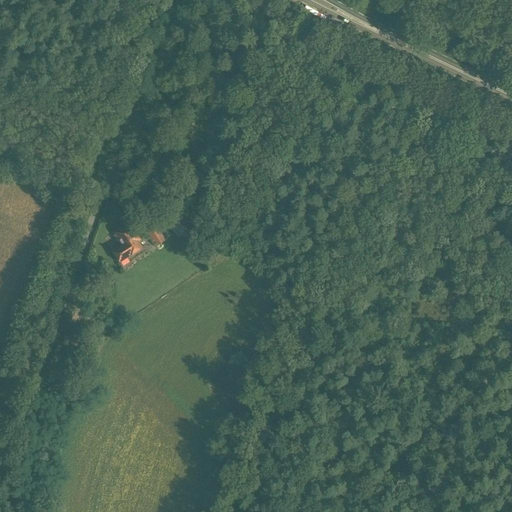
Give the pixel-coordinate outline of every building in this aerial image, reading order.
[(199,187),(203,185),(194,169),(190,172),(199,187)] [(181,179),(176,181),(185,198),(190,195),(181,179)] [(179,240),(194,230),(184,215),(169,224),(179,240)] [(130,232),(125,225),(114,233),(121,243),(118,245),(119,247),(113,251),(120,262),(129,256),(141,248),(138,242),(140,241),(133,231),(130,232)] [(165,240),(155,225),(146,232),(152,240),(155,238),(159,244),(165,240)]
